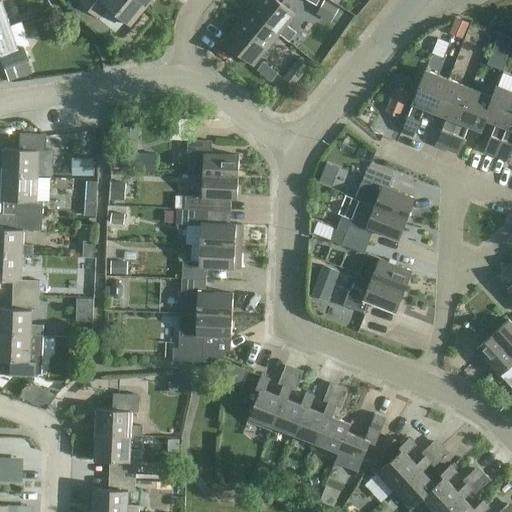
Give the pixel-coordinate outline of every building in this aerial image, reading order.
[(0,0),(0,28),(10,25),(2,1),(3,0),(0,0)] [(131,25),(147,6),(139,0),(81,0),(80,2),(98,18),(108,6),(131,25)] [(289,42),(296,33),(287,25),(295,15),(277,0),(263,0),(253,13),(279,34),(280,34),(289,42)] [(339,9),(325,1),(317,14),(331,23),(339,9)] [(253,66),(279,34),(253,13),(227,44),(253,66)] [(462,39),(469,23),(456,17),(450,33),(462,39)] [(10,25),(0,28),(0,56),(4,69),(29,60),(24,47),(30,45),(22,22),(11,26),(10,25)] [(511,45),(511,37),(501,33),(494,52),(507,57),(511,45)] [(443,57),(449,42),(438,38),(432,53),(443,57)] [(282,79),(293,87),(309,67),(299,58),(282,79)] [(436,113),(449,80),(426,71),(402,132),(413,136),(424,108),(436,113)] [(447,150),(471,89),(449,80),(436,113),(447,118),(436,145),(447,150)] [(496,156),(511,116),(511,91),(498,86),(493,97),(494,97),(485,119),(485,120),(496,124),(485,152),(496,156)] [(400,118),(410,94),(395,88),(386,112),(400,118)] [(494,97),(493,97),(471,89),(447,150),(458,154),(469,126),(481,131),(485,120),(485,119),(494,97)] [(179,131),(179,111),(170,111),(170,131),(179,131)] [(511,116),(496,156),(507,161),(511,148),(511,116)] [(46,151),(46,136),(20,135),(20,149),(4,148),(3,174),(39,176),(40,150),(46,151)] [(239,178),(240,155),(212,154),(212,141),(188,140),(188,154),(190,154),(189,175),(203,176),(239,178)] [(134,169),(136,145),(132,145),(120,144),(119,160),(124,160),(124,169),(134,169)] [(95,158),(72,158),(72,176),(94,176),(95,158)] [(408,219),(416,199),(390,189),(394,177),(368,167),(355,199),(360,201),(408,219)] [(38,201),(39,176),(3,174),(2,200),(17,201),(17,215),(43,216),(43,201),(38,201)] [(238,200),(239,178),(203,176),(202,197),(186,196),(185,209),(185,210),(209,211),(210,198),(238,200)] [(111,200),(124,201),(126,183),(112,183),(111,200)] [(85,201),(85,216),(96,217),(97,201),(86,201),(85,201)] [(400,240),(408,219),(360,201),(353,221),(342,217),(337,230),(347,233),(369,241),(374,230),(400,240)] [(185,210),(185,209),(177,209),(177,225),(201,226),(200,245),(242,247),(243,225),(209,223),(209,211),(185,210)] [(112,213),(111,224),(125,225),(126,214),(112,213)] [(42,230),(43,216),(17,215),(16,229),(0,228),(0,254),(23,255),(23,256),(33,256),(33,245),(24,245),(24,230),(42,230)] [(337,230),(333,241),(364,254),(369,241),(347,233),(337,230)] [(84,241),(83,257),(94,257),(95,241),(84,241)] [(241,269),(242,247),(200,245),(200,262),(183,261),(182,279),(206,280),(207,268),(241,269)] [(22,280),(23,256),(23,255),(0,254),(0,279),(14,281),(13,295),(39,296),(40,281),(22,280)] [(404,292),(413,271),(368,254),(360,275),(404,292)] [(114,274),(127,275),(128,262),(114,261),(114,274)] [(328,302),(334,287),(340,272),(323,265),(317,281),(311,296),(328,302)] [(404,292),(360,275),(356,273),(344,305),(366,314),(370,302),(396,313),(404,292)] [(206,292),(206,280),(182,279),(181,313),(197,314),(233,316),(234,294),(206,292)] [(0,334),(32,335),(33,310),(39,310),(39,296),(13,295),(13,309),(0,308),(0,334)] [(232,338),(233,316),(197,314),(197,331),(180,330),(179,348),(174,348),(173,361),(203,362),(204,337),(232,338)] [(511,355),(511,322),(509,320),(493,335),(511,355)] [(43,336),(32,335),(0,334),(0,359),(11,360),(10,374),(36,376),(36,373),(42,374),(43,336)] [(501,376),(511,365),(511,355),(493,335),(476,350),(501,376)] [(248,371),(233,365),(227,381),(242,387),(248,371)] [(284,398),(279,396),(266,391),(270,380),(261,376),(256,388),(260,390),(248,421),(271,430),(273,426),(284,398)] [(306,407),(301,405),(288,399),(292,388),(284,385),(279,396),(284,398),(273,426),(295,434),(306,407)] [(41,388),(31,402),(46,408),(53,394),(41,388)] [(328,415),(324,414),(310,408),(315,397),(306,394),(301,405),(306,407),(295,434),(317,443),(328,415)] [(139,411),(140,397),(114,395),(113,410),(97,409),(96,435),(132,436),(143,437),(143,426),(132,426),(133,411),(139,411)] [(348,432),(351,424),(333,417),(337,406),(328,402),(324,414),(328,415),(317,443),(339,452),(340,452),(347,432),(348,432)] [(376,444),(386,419),(375,414),(365,439),(348,432),(347,432),(340,452),(339,452),(335,462),(359,471),(370,442),(376,444)] [(131,450),(132,436),(96,435),(95,460),(110,461),(110,475),(136,476),(137,463),(141,463),(142,451),(131,450)] [(375,457),(387,464),(400,442),(388,435),(375,457)] [(417,464),(407,454),(416,446),(409,439),(399,447),(402,451),(377,473),(394,491),(420,468),(417,464)] [(436,486),(436,485),(423,471),(432,463),(425,456),(417,464),(420,468),(394,491),(411,509),(423,498),(436,486)] [(442,511),(461,495),(458,492),(448,481),(457,473),(451,466),(441,475),(444,478),(436,485),(436,486),(423,498),(436,511),(442,511)] [(265,471),(257,467),(254,476),(262,479),(265,471)] [(228,483),(241,488),(245,478),(232,473),(228,483)] [(135,491),(136,476),(110,475),(109,489),(94,489),(92,511),(139,511),(140,506),(129,505),(129,491),(135,491)] [(287,489),(298,493),(302,483),(291,479),(287,489)] [(476,511),(474,509),(464,499),(473,490),(467,483),(458,492),(461,495),(442,511),(476,511)] [(485,511),(489,508),(483,501),(474,509),(476,511),(485,511)]
